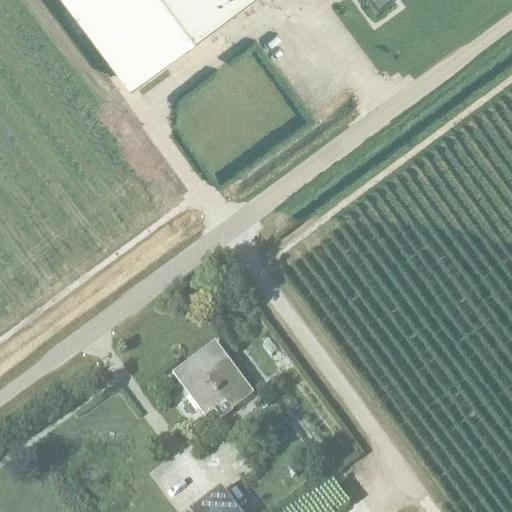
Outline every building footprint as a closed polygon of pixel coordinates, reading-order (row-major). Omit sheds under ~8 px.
[(69,0),(132,84),(197,36),(169,0),(69,0)] [(169,0),(197,36),(244,0),(169,0)] [(272,41),(255,53),(297,111),(332,86),(320,69),(330,62),(313,39),(305,45),(289,22),(293,20),(278,0),(271,0),(236,26),(249,44),(266,32),(272,41)] [(172,377),(178,386),(204,420),(224,405),(231,413),(252,397),(214,345),(172,377)] [(235,511),(220,492),(192,511),(235,511)]
